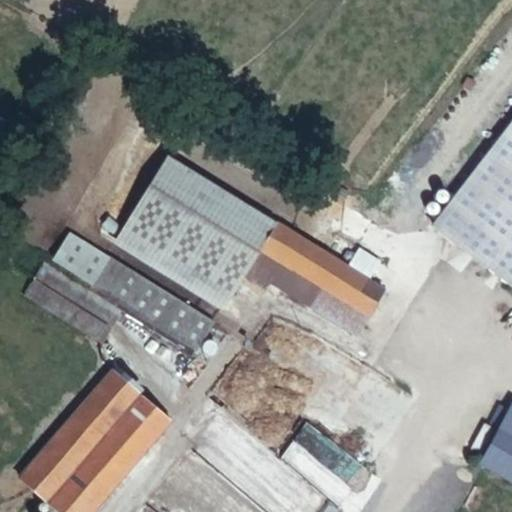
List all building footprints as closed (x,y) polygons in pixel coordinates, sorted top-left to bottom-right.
[(511,111),(429,230),(511,287),(511,111)] [(258,254),(237,242),(253,214),(164,164),(124,237),(233,298),(258,254)] [(368,313),(385,285),(253,214),(237,242),(258,254),(368,313)] [(45,266),(74,283),(85,266),(56,249),(45,266)] [(212,354),(226,331),(116,270),(103,294),(212,354)] [(118,352),(137,321),(52,274),(34,306),(118,352)] [(1,474),(36,506),(145,392),(111,359),(1,474)] [(36,506),(42,511),(69,511),(166,411),(145,392),(36,506)] [(478,460),(511,478),(511,408),(510,407),(478,460)]
